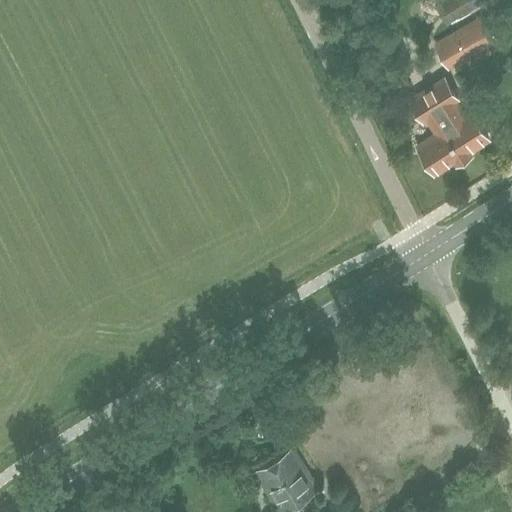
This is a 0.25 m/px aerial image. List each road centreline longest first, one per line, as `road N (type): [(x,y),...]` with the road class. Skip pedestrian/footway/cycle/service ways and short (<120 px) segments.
road 1 (secondary): [(25,511),(427,256)]
road 2 (unclassified): [(427,256),(299,0)]
road 3 (unclassified): [(511,423),(427,256)]
